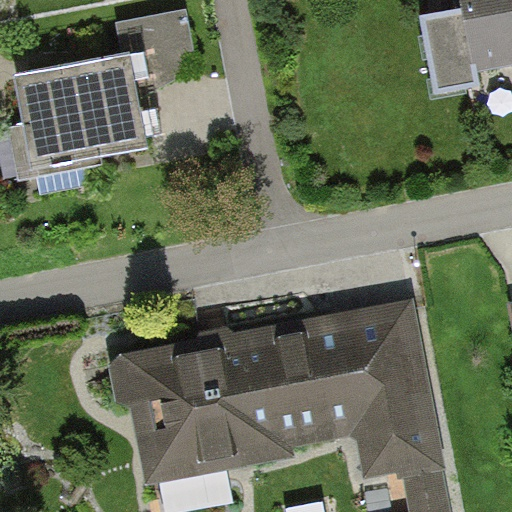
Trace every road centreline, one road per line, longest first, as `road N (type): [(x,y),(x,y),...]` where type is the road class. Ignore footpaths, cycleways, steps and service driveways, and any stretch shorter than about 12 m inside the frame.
road 1 (residential): [(0,303),(286,249)]
road 2 (residential): [(238,0),(286,249)]
road 3 (residential): [(286,249),(511,206)]
